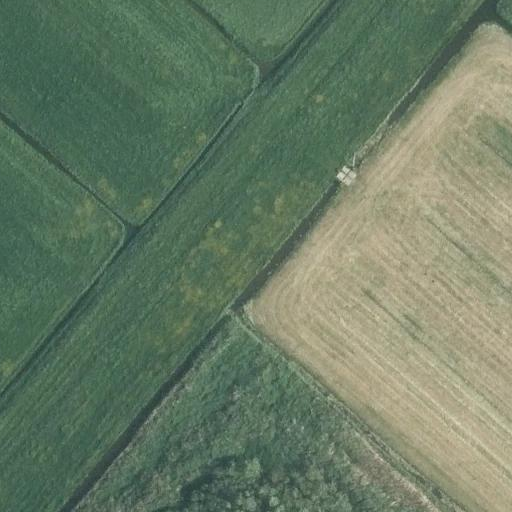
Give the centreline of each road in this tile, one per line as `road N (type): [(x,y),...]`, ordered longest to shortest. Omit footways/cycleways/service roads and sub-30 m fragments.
road 1 (track): [(393,0),(293,127),(0,451)]
road 2 (track): [(293,127),(404,219)]
